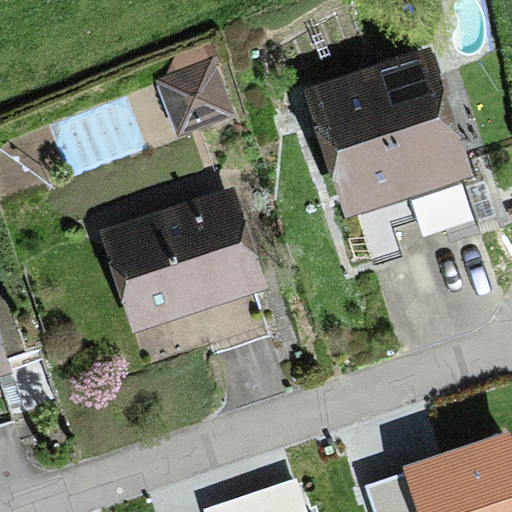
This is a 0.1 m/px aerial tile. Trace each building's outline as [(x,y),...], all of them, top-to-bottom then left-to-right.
[(431,40),(366,61),(416,217),(438,211),(447,239),(482,228),(480,221),(497,216),(482,168),(472,171),(431,40)] [(166,73),(155,77),(158,83),(146,88),(164,133),(175,128),(177,132),(233,112),(215,63),(219,62),(213,42),(172,57),(166,73)] [(366,61),(302,81),(344,212),(352,209),(370,265),(403,255),(393,225),(416,217),(366,61)] [(44,184),(50,184),(48,170),(44,148),(42,132),(41,118),(22,127),(0,135),(0,203),(10,198),(26,191),(44,184)] [(264,284),(233,184),(99,225),(132,329),(201,308),(215,352),(271,335),(256,286),(264,284)] [(0,426),(14,422),(0,379),(0,370),(11,367),(0,335),(0,426)] [(309,511),(297,474),(202,506),(203,511),(309,511)] [(176,511),(171,494),(114,511),(176,511)]
